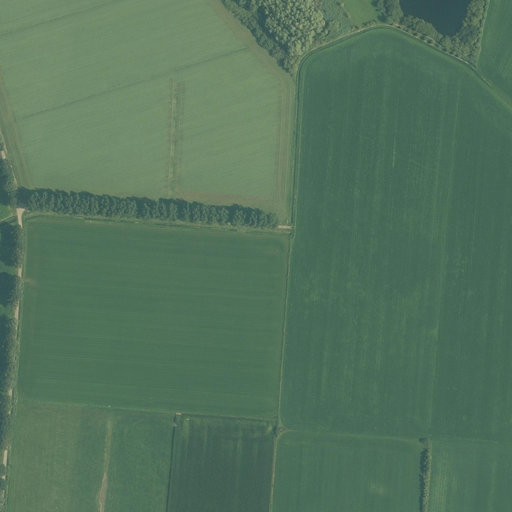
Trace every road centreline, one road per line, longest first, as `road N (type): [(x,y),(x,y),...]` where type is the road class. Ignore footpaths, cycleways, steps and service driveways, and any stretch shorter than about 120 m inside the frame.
road 1 (unclassified): [(1,511),(19,209)]
road 2 (unclassified): [(286,228),(19,209)]
